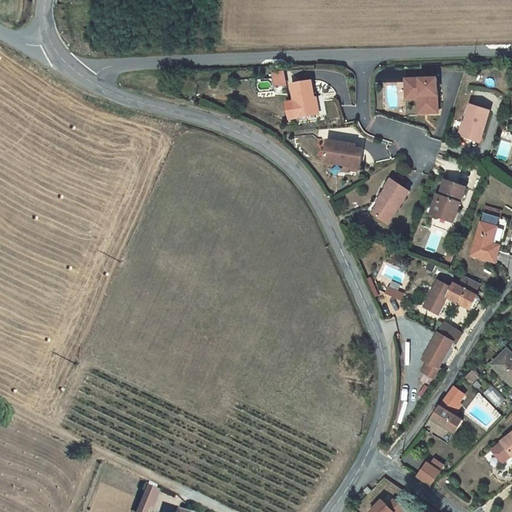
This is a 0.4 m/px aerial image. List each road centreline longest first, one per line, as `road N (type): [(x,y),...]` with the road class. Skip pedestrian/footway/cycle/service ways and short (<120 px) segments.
road 1 (tertiary): [(64,62),(119,97),(238,130),(304,178),(384,357),(387,389),(367,457)]
road 2 (unclassified): [(64,62),(360,55)]
road 3 (unclassified): [(511,293),(481,325),(387,467)]
road 4 (unclassified): [(360,55),(511,52)]
road 5 (residential): [(360,55),(366,120),(429,149)]
